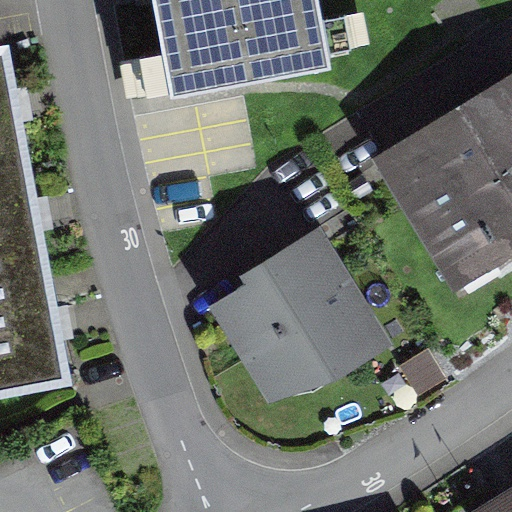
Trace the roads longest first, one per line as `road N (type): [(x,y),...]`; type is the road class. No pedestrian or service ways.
road 1 (residential): [(68,0),(129,298),(211,511)]
road 2 (residential): [(299,511),(352,487),(511,377)]
